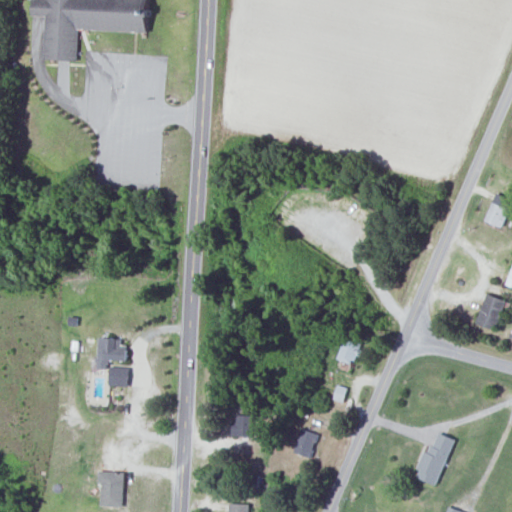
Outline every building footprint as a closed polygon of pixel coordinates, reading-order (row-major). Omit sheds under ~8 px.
[(151,0),(33,0),(32,16),(47,16),(45,59),(79,60),(80,29),(150,32),(151,0)] [(503,226),(511,203),(511,197),(497,192),(487,220),(503,226)] [(477,322),(496,330),(508,301),(489,293),(477,322)] [(100,369),(110,369),(110,360),(130,360),(130,344),(123,344),(123,338),(100,337),(100,369)] [(355,363),(357,355),(361,357),(365,342),(346,337),(340,360),(355,363)] [(111,385),(130,386),(131,366),(112,365),(111,385)] [(235,436),(254,436),(255,415),(235,414),(235,436)] [(311,457),(320,434),(304,428),(295,451),(311,457)] [(457,439),(439,432),(431,452),(426,450),(416,476),(438,485),(457,439)] [(104,483),(103,506),(125,506),(126,472),(101,471),(101,483),(104,483)] [(251,511),(252,504),(231,503),(230,511),(251,511)]
